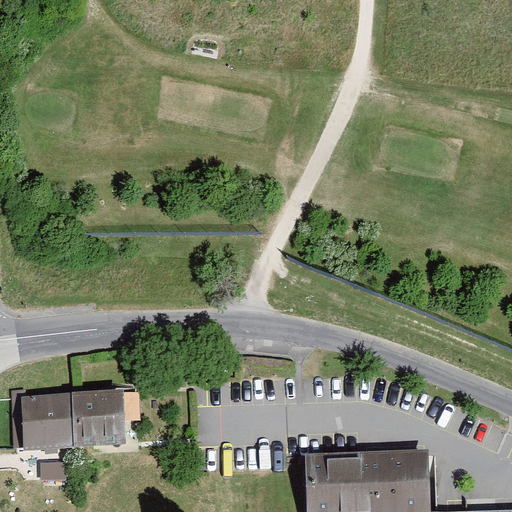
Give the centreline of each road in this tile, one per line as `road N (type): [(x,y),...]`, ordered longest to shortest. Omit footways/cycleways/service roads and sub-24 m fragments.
road 1 (tertiary): [(0,346),(95,327),(243,321),(377,347),(511,401)]
road 2 (track): [(243,321),(365,85),(366,0)]
